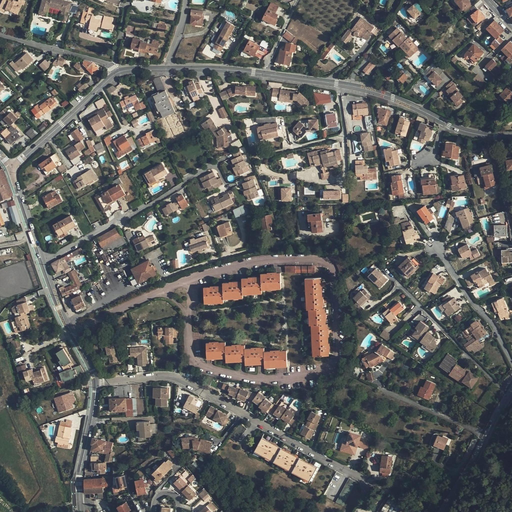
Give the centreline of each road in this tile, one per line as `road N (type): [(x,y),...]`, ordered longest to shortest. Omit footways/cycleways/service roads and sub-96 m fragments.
road 1 (residential): [(188,277),(265,260),(324,260),(332,269),(336,361),(326,371),(256,380),(202,367),(191,352),(189,313)]
road 2 (residential): [(96,382),(183,381),(367,485)]
road 3 (residential): [(42,261),(214,164)]
road 4 (tertiary): [(166,70),(340,84)]
road 5 (residential): [(340,84),(344,135),(251,158)]
road 6 (tertiary): [(11,168),(119,71)]
road 7 (residential): [(511,362),(436,248)]
road 8 (tertiary): [(96,382),(81,507)]
road 9 (residential): [(119,71),(0,36)]
